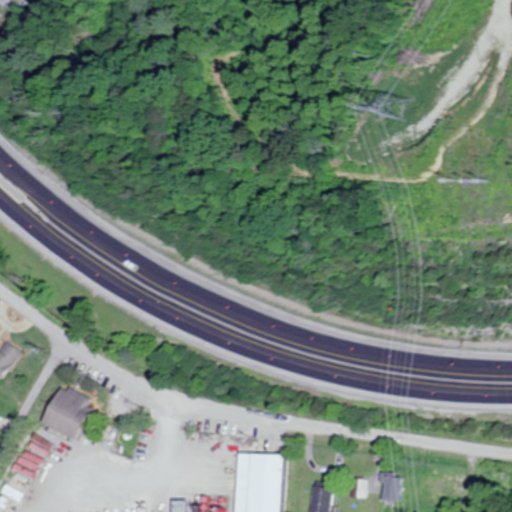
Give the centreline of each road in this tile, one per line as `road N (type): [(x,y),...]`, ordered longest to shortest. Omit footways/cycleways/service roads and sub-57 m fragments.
road 1 (trunk): [(511,365),(367,353),(212,304),(116,251),(0,155)]
road 2 (trunk): [(0,201),(123,292),(266,359),(368,387),(511,399)]
road 3 (residential): [(0,284),(127,376),(179,396),(511,449)]
road 4 (residential): [(0,462),(68,336)]
